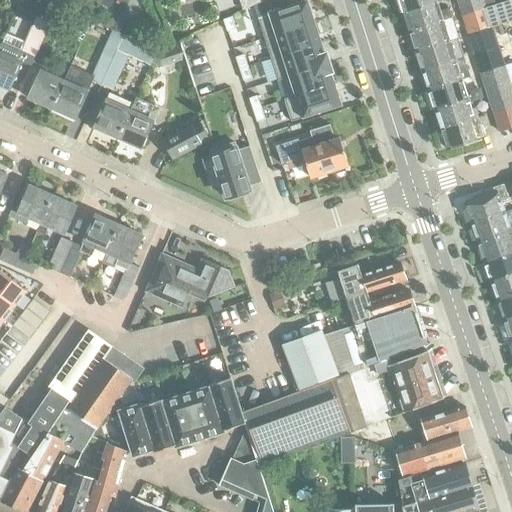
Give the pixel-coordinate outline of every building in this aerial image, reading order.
[(239,0),(243,10),(264,0),(239,0)] [(300,0),(262,14),(270,36),(307,23),(300,0)] [(398,0),(402,12),(435,2),(434,0),(398,0)] [(455,0),(461,15),(484,8),(481,0),(455,0)] [(467,34),(511,20),(511,0),(510,0),(485,8),(484,8),(461,15),(467,34)] [(438,12),(435,2),(402,12),(408,31),(451,18),(448,8),(438,12)] [(47,29),(47,30),(52,20),(51,20),(50,20),(38,14),(38,13),(19,5),(13,17),(31,25),(20,50),(2,42),(0,46),(0,85),(10,89),(25,54),(34,57),(47,29)] [(408,31),(414,51),(457,37),(451,18),(408,31)] [(52,20),(47,30),(58,34),(62,25),(52,20)] [(100,84),(102,85),(124,34),(93,20),(90,25),(110,34),(101,54),(112,59),(100,84)] [(511,20),(467,34),(473,54),(504,44),(504,43),(509,42),(503,24),(511,21),(511,20)] [(236,23),(224,27),(227,36),(239,33),(236,23)] [(307,23),(270,36),(276,57),(314,47),(307,23)] [(150,64),(150,63),(157,49),(124,34),(102,85),(112,90),(128,55),(150,64)] [(420,70),(454,60),(462,57),(456,39),(458,38),(457,37),(414,51),(420,70)] [(181,40),(157,49),(150,63),(161,67),(187,59),(181,40)] [(479,73),(503,66),(510,64),(504,44),(473,54),(479,73)] [(314,47),(276,57),(284,79),(321,67),(314,47)] [(245,54),(233,58),(236,67),(248,63),(245,54)] [(427,90),(460,79),(468,77),(465,66),(456,69),(454,60),(420,70),(427,90)] [(249,65),(237,69),(240,79),(252,75),(249,65)] [(486,93),(509,86),(503,66),(479,73),(486,93)] [(321,67),(284,79),(291,100),(328,86),(321,67)] [(28,98),(51,108),(64,80),(40,69),(28,98)] [(75,85),(64,80),(51,108),(75,119),(92,81),(79,76),(75,85)] [(433,109),(466,99),(460,79),(427,90),(433,109)] [(328,86),(291,100),(297,122),(335,110),(328,86)] [(486,93),(492,112),(511,106),(511,94),(509,86),(486,93)] [(93,127),(117,137),(132,103),(109,92),(93,127)] [(257,94),(245,98),(248,108),(260,104),(257,94)] [(134,103),(132,103),(117,137),(141,148),(158,108),(136,98),(134,103)] [(433,109),(439,129),(472,119),(466,99),(433,109)] [(511,106),(492,112),(498,132),(511,128),(511,106)] [(261,107),(249,111),(252,120),(264,116),(261,107)] [(479,139),(472,119),(439,129),(446,149),(479,139)] [(340,138),(334,140),(329,124),(309,130),(311,136),(298,140),(297,138),(275,145),(280,164),(287,162),(303,156),(310,176),(348,164),(340,138)] [(230,201),(258,192),(245,155),(258,151),(250,126),(237,131),(242,147),(216,155),(230,201)] [(181,131),(163,141),(173,159),(192,149),(181,131)] [(29,218),(41,223),(53,195),(29,184),(17,209),(12,207),(8,216),(26,225),(29,218)] [(469,222),(502,212),(499,201),(506,199),(501,184),(492,188),(493,192),(463,203),(469,222)] [(76,205),(53,195),(41,223),(64,233),(76,205)] [(469,222),(476,241),(509,231),(502,212),(469,222)] [(95,247),(106,252),(118,224),(95,213),(80,245),(71,241),(58,271),(70,276),(80,252),(91,257),(95,247)] [(139,267),(130,263),(142,235),(118,224),(106,252),(117,257),(114,264),(125,269),(113,296),(120,299),(125,297),(139,267)] [(476,241),(482,260),(511,251),(511,239),(509,231),(476,241)] [(61,237),(48,267),(58,271),(71,241),(61,237)] [(21,243),(17,253),(25,257),(30,247),(21,243)] [(0,256),(0,259),(33,275),(38,263),(25,257),(17,253),(4,247),(0,256)] [(489,280),(511,272),(511,251),(482,260),(484,266),(482,271),(485,278),(489,280)] [(228,270),(202,258),(197,269),(162,253),(145,291),(181,307),(190,288),(207,296),(208,297),(234,286),(228,270)] [(332,266),(330,259),(323,261),(325,268),(332,266)] [(337,270),(346,298),(366,291),(404,278),(399,262),(361,274),(358,264),(337,270)] [(0,270),(0,296),(13,307),(26,291),(24,289),(0,270)] [(511,272),(489,280),(496,300),(511,294),(511,272)] [(369,301),(366,291),(346,298),(354,323),(355,325),(413,305),(408,288),(369,301)] [(269,294),(274,310),(284,306),(278,290),(269,294)] [(502,319),(511,315),(511,294),(496,300),(502,319)] [(0,296),(0,320),(2,322),(13,307),(0,296)] [(51,311),(33,298),(26,307),(44,320),(51,311)] [(337,375),(339,377),(412,349),(425,345),(413,306),(413,305),(355,325),(354,323),(322,335),(337,375)] [(43,320),(26,307),(19,316),(36,329),(43,320)] [(511,315),(502,319),(509,339),(511,337),(511,315)] [(36,329),(18,316),(11,325),(29,339),(36,329)] [(32,455),(48,432),(76,390),(109,344),(88,329),(65,362),(68,364),(52,388),(52,389),(29,424),(26,422),(24,420),(24,419),(23,418),(21,418),(22,418),(6,406),(0,413),(0,498),(7,484),(19,467),(24,470),(32,455)] [(335,375),(336,378),(339,377),(337,375),(322,335),(320,329),(282,343),(299,389),(335,375)] [(144,368),(109,344),(76,390),(48,432),(63,441),(81,451),(92,435),(96,428),(99,424),(131,377),(135,380),(144,368)] [(245,423),(255,454),(259,466),(265,464),(353,429),(443,397),(425,345),(412,349),(339,377),(336,378),(241,413),(244,423),(245,423)] [(209,384),(224,432),(224,431),(224,429),(244,423),(241,413),(230,378),(209,384)] [(209,387),(188,393),(202,438),(224,432),(209,384),(208,385),(209,387)] [(0,413),(6,406),(10,400),(0,392),(0,413)] [(162,399),(161,399),(176,446),(202,438),(188,393),(162,401),(162,399)] [(176,446),(161,399),(141,405),(141,403),(140,403),(155,451),(175,445),(175,447),(176,446)] [(133,456),(154,449),(154,451),(155,451),(140,403),(118,410),(133,456)] [(395,449),(404,476),(465,457),(456,431),(471,426),(464,405),(420,418),(426,439),(395,449)] [(101,425),(99,424),(96,428),(92,435),(104,440),(105,437),(101,425)] [(280,511),(265,464),(259,466),(255,454),(246,426),(232,458),(230,457),(219,484),(259,502),(257,508),(256,511),(280,511)] [(0,500),(26,511),(63,441),(48,432),(32,455),(24,470),(19,467),(7,484),(0,498),(0,500)] [(59,511),(84,511),(95,479),(99,481),(105,459),(102,458),(107,442),(106,441),(102,454),(96,452),(91,467),(101,470),(98,480),(72,472),(70,478),(59,511)] [(99,481),(95,479),(84,511),(105,511),(106,509),(110,494),(114,496),(128,451),(107,442),(102,458),(105,459),(99,481)] [(77,460),(63,455),(60,462),(74,468),(77,460)] [(34,511),(59,511),(70,478),(66,476),(62,485),(49,479),(34,511)] [(479,511),(478,508),(471,485),(402,507),(402,511),(479,511)] [(128,511),(153,511),(133,503),(128,511)] [(390,511),(390,503),(355,503),(355,511),(390,511)]
